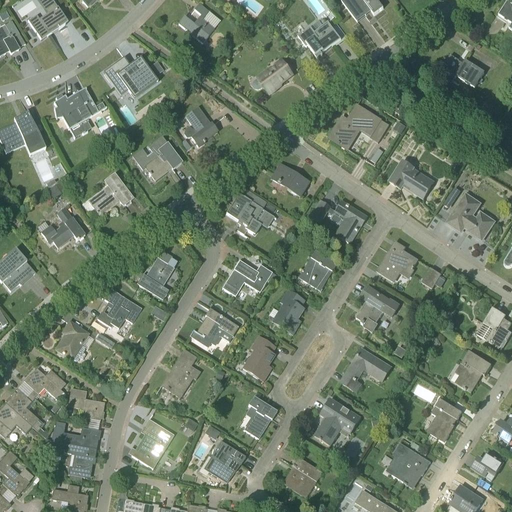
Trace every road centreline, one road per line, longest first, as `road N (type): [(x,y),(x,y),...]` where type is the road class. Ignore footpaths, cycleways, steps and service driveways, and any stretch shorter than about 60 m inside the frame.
road 1 (residential): [(105,465),(118,414),(209,266),(209,238),(186,207)]
road 2 (residential): [(0,356),(186,207)]
road 3 (residential): [(281,136),(463,0)]
road 4 (residential): [(0,94),(81,61),(151,0)]
road 5 (residential): [(422,511),(511,368)]
road 6 (residential): [(511,299),(388,218)]
road 7 (residential): [(388,218),(281,136)]
road 8 (residential): [(320,326),(388,218)]
